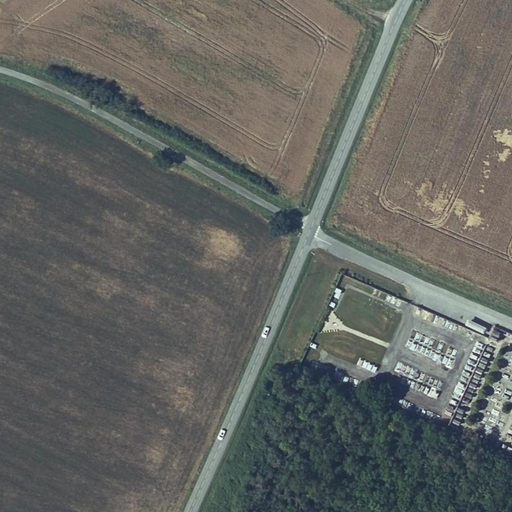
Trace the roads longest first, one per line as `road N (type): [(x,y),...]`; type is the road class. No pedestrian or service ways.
road 1 (unclassified): [(0,66),(117,118),(308,227)]
road 2 (tertiary): [(308,227),(190,511)]
road 3 (tertiary): [(405,0),(308,227)]
road 4 (unclassified): [(308,227),(511,323)]
